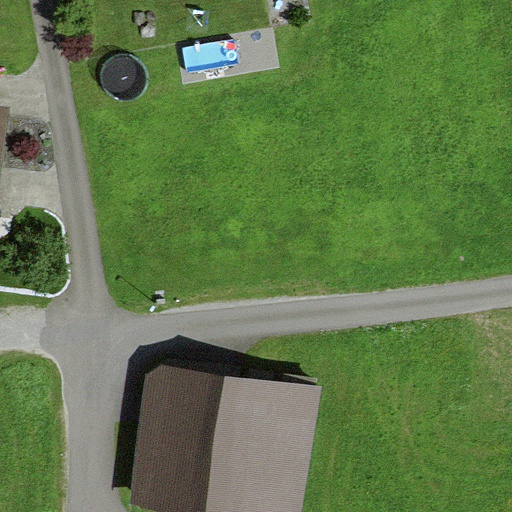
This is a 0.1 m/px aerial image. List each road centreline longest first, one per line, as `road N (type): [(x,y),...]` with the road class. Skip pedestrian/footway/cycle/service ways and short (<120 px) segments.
road 1 (track): [(40,0),(89,343),(82,511)]
road 2 (track): [(511,287),(89,343)]
